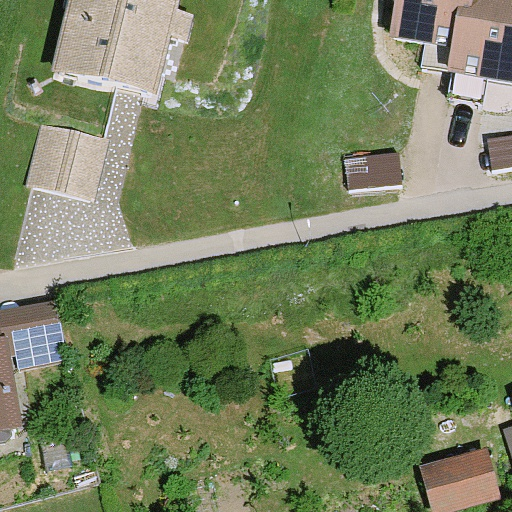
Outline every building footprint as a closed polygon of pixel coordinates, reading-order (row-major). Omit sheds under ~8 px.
[(70,0),(51,79),(154,104),(169,41),(188,45),(193,22),(176,18),(180,0),(70,0)] [(450,81),(511,89),(511,0),(395,0),(389,46),(454,55),(450,81)] [(109,141),(43,125),(28,188),(93,203),(109,141)] [(0,438),(19,437),(11,374),(70,366),(62,304),(0,311),(0,438)] [(430,511),(465,511),(499,504),(488,456),(421,471),(430,511)]
